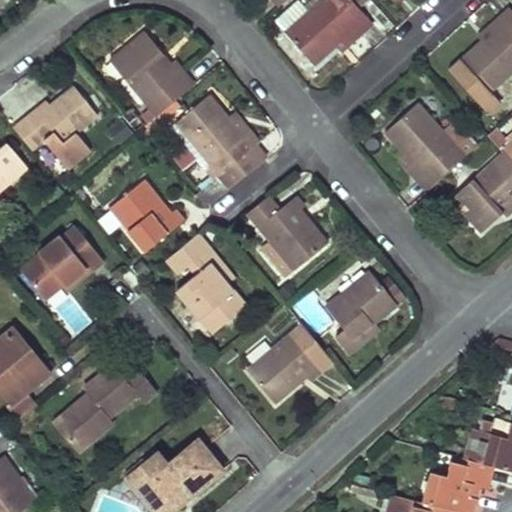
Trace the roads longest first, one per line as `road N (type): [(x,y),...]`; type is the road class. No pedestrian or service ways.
road 1 (residential): [(477,317),(297,486)]
road 2 (residential): [(318,131),(477,317)]
road 3 (residential): [(297,486),(158,320),(143,316)]
road 4 (residential): [(314,126),(462,0)]
road 5 (residential): [(189,0),(244,38),(314,126)]
road 6 (residential): [(223,208),(318,131)]
